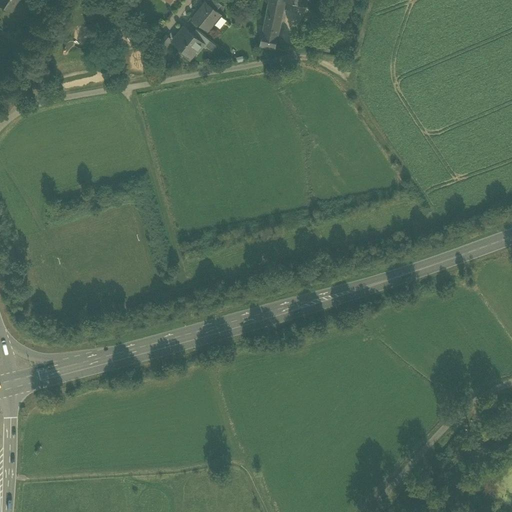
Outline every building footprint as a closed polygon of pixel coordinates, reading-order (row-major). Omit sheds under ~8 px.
[(0,0),(0,4),(10,11),(17,0),(0,0)] [(206,0),(205,1),(216,10),(221,3),(217,0),(206,0)] [(269,0),(263,30),(278,34),(285,0),(269,0)] [(207,30),(214,22),(221,13),(216,10),(205,1),(192,17),(207,30)] [(225,18),(221,13),(214,22),(218,26),(225,18)] [(181,47),(190,54),(195,48),(197,50),(203,43),(204,42),(192,32),(185,26),(173,41),(181,47)] [(203,43),(205,45),(210,39),(196,28),(192,32),(204,42),(203,43)] [(275,48),(278,34),(263,30),(260,45),(275,48)] [(157,44),(162,48),(170,39),(165,35),(157,44)] [(210,39),(205,45),(212,50),(216,44),(210,39)] [(311,48),(328,51),(329,44),(312,41),(311,48)] [(190,54),(181,47),(178,51),(190,60),(198,51),(197,50),(195,48),(190,54)]
